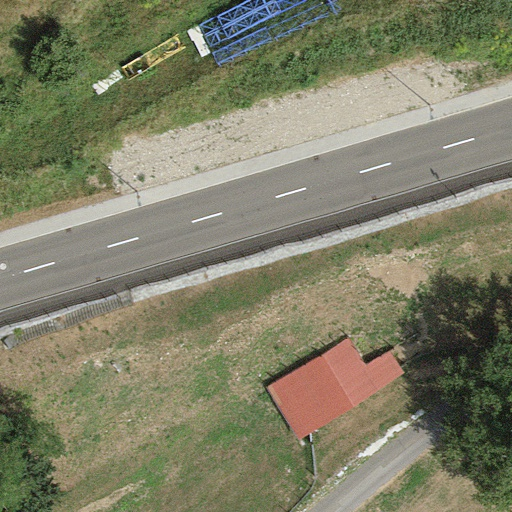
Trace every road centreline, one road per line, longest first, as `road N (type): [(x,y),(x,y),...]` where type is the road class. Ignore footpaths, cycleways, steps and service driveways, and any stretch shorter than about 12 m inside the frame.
road 1 (secondary): [(0,278),(511,128)]
road 2 (residential): [(511,379),(424,426),(337,511)]
